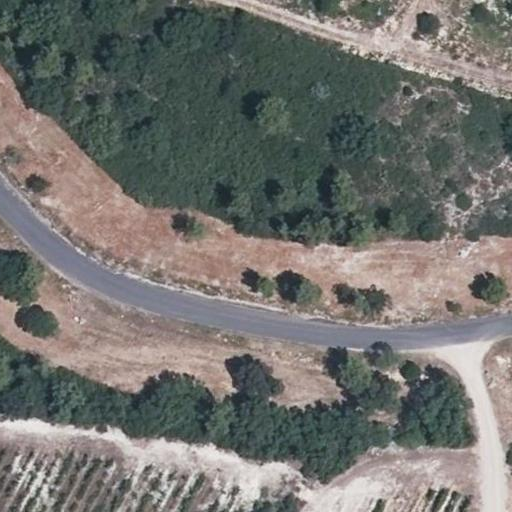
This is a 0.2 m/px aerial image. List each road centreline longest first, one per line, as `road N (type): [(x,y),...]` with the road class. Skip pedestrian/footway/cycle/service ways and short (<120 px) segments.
road 1 (tertiary): [(0,197),(35,236),(101,283),(195,312),(390,338),(511,324)]
road 2 (track): [(458,335),(484,409),(493,511)]
